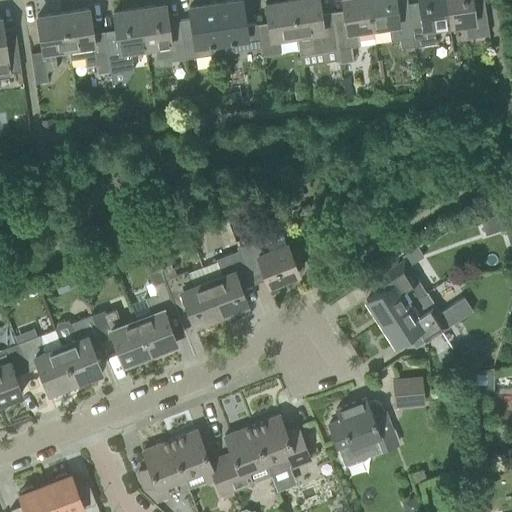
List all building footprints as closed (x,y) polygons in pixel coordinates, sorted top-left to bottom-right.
[(259,46),(256,23),(245,25),(241,0),(233,0),(215,3),(222,52),(233,50),(259,46)] [(296,34),(291,0),(279,0),(265,2),(268,21),(256,23),(259,46),(261,55),(284,52),(282,36),(296,34)] [(317,0),(291,0),(296,34),(311,32),(313,48),(324,46),(325,50),(333,49),(337,48),(333,26),(334,26),(333,20),(321,22),(317,0)] [(334,26),(333,26),(337,48),(339,61),(339,62),(353,60),(351,46),(360,45),(375,43),(372,27),(368,0),(341,0),(343,10),(345,24),(334,26)] [(368,0),(372,27),(388,25),(391,40),(400,39),(401,48),(413,45),(409,14),(408,14),(397,16),(394,0),(368,0)] [(409,13),(408,13),(408,14),(409,14),(413,45),(436,42),(433,26),(449,24),(444,0),(418,0),(419,1),(420,11),(409,13)] [(471,0),(444,0),(449,24),(464,21),(467,38),(469,37),(477,36),(489,34),(484,1),(472,3),(471,0)] [(184,58),(179,20),(167,22),(164,3),(139,7),(145,47),(154,46),(158,66),(172,64),(171,60),(184,58)] [(222,52),(215,3),(189,7),(190,18),(179,20),(184,58),(211,54),(222,52)] [(117,39),(105,41),(110,70),(112,86),(125,84),(133,70),(130,49),(145,47),(139,7),(113,11),(116,30),(117,39)] [(88,8),(62,12),(68,48),(70,59),(86,56),(87,62),(95,61),(97,72),(110,70),(105,41),(94,43),(88,8)] [(68,48),(62,12),(37,16),(42,51),(30,52),(35,82),(47,80),(46,70),(57,68),(54,50),(68,48)] [(1,17),(0,17),(0,73),(21,70),(17,46),(16,39),(4,41),(2,28),(1,17)] [(511,208),(480,219),(485,234),(504,228),(511,225),(511,208)] [(297,273),(290,255),(286,242),(281,230),(263,237),(263,235),(253,239),(252,239),(237,245),(239,249),(249,275),(263,269),(268,284),(297,273)] [(417,245),(406,252),(413,262),(423,255),(417,245)] [(249,276),(249,275),(239,249),(216,258),(222,274),(207,279),(220,314),(246,304),(237,281),(249,276)] [(389,285),(366,300),(380,322),(409,303),(425,293),(418,282),(419,282),(417,279),(404,258),(372,279),(373,281),(382,275),(389,285)] [(177,312),(174,305),(159,267),(156,260),(144,264),(151,282),(155,292),(144,296),(150,312),(135,317),(149,352),(175,342),(165,316),(177,312)] [(220,314),(207,279),(193,285),(187,270),(175,274),(171,262),(159,267),(174,305),(185,301),(194,324),(220,314)] [(409,303),(380,322),(394,343),(409,334),(417,329),(425,341),(442,330),(472,310),(463,296),(439,312),(433,304),(426,292),(425,293),(409,303)] [(149,352),(135,317),(121,323),(115,308),(103,312),(102,310),(91,314),(101,340),(113,336),(123,362),(149,352)] [(90,344),(101,340),(91,314),(70,322),(64,319),(57,322),(54,329),(74,381),(100,371),(90,344)] [(74,381),(54,329),(54,330),(40,335),(39,334),(17,343),(27,369),(38,365),(48,391),(74,381)] [(14,374),(27,369),(17,343),(0,349),(0,401),(21,393),(14,374)] [(492,365),(460,371),(461,388),(492,387),(492,365)] [(425,402),(422,376),(393,379),(396,405),(425,402)] [(340,420),(328,424),(335,443),(339,451),(371,438),(377,452),(397,445),(396,441),(398,440),(394,430),(392,431),(391,428),(384,410),(383,410),(380,403),(374,400),(367,403),(365,397),(336,409),(340,420)] [(279,414),(251,424),(266,461),(271,474),(289,467),(288,464),(291,463),(292,466),(310,459),(298,427),(286,431),(279,414)] [(266,461),(251,424),(224,435),(231,452),(220,457),(232,488),(253,480),(248,468),(266,461)] [(196,428),(169,439),(184,476),(202,469),(206,481),(215,478),(220,493),(232,488),(220,457),(209,461),(196,428)] [(184,476),(169,439),(142,449),(149,466),(138,471),(144,487),(157,499),(169,495),(165,483),(184,476)] [(95,502),(86,479),(74,483),(70,473),(67,474),(66,472),(55,476),(56,479),(44,483),(55,511),(68,511),(69,511),(95,502)] [(55,511),(44,483),(33,487),(32,485),(21,489),(22,491),(18,493),(22,503),(10,508),(11,511),(55,511)]
